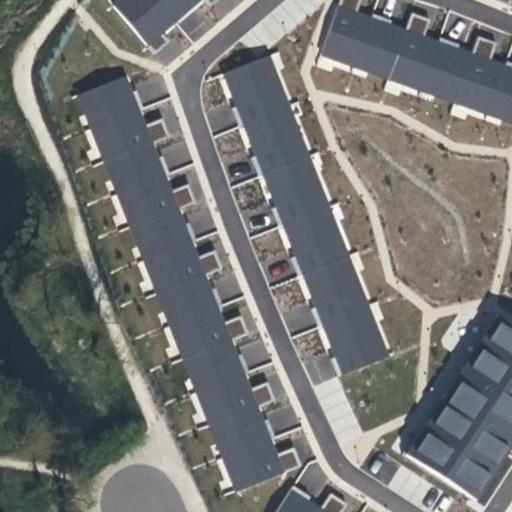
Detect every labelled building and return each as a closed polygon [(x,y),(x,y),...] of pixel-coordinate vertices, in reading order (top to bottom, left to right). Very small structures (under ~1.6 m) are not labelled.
[(117,0),(111,5),(153,54),(167,42),(159,32),(173,20),(168,14),(180,3),(186,9),(196,0),(203,0),(209,6),(215,0),(117,0)] [(369,20),(354,15),(359,0),(338,0),(320,54),(354,66),(356,61),(389,73),(387,78),(421,90),(423,85),(455,97),(453,102),(488,114),(489,109),(511,116),(511,64),(505,61),(502,67),(488,62),(495,43),(476,36),(469,56),(455,51),(457,45),(438,38),(436,44),(422,39),(428,20),(410,13),(403,32),(388,27),(390,21),(371,14),(369,20)] [(186,9),(180,3),(168,14),(173,20),(186,9)] [(266,56),(223,73),(236,106),(230,108),(237,126),(243,124),(255,156),(249,158),(257,176),(263,174),(275,206),(269,209),(276,227),(282,224),(295,256),(289,258),(296,277),(302,274),(315,307),(309,309),(316,327),(322,325),(335,357),(329,359),(336,376),(385,357),(266,56)] [(356,61),(354,66),(387,78),(389,73),(356,61)] [(128,93),(122,77),(82,93),(95,126),(90,128),(103,162),(109,160),(121,192),(116,194),(129,227),(135,225),(148,258),(143,260),(156,294),(162,292),(174,323),(169,326),(182,359),(188,357),(201,390),(195,392),(209,426),(214,424),(227,455),(222,457),(235,491),(300,466),(292,447),(273,455),(267,441),(273,438),(266,420),(260,422),(254,408),(273,401),(266,382),(247,390),(241,376),(247,373),(240,354),(234,357),(228,342),(247,334),(239,316),(220,323),(215,309),(221,307),(213,288),(207,290),(202,276),(220,269),(213,250),(194,258),(188,243),(194,240),(187,222),(181,224),(175,210),(194,202),(186,184),(168,191),(162,177),(168,175),(160,156),(155,159),(149,144),(168,137),(160,118),(141,126),(136,112),(142,109),(134,91),(128,93)] [(423,85),(421,90),(453,102),(455,97),(423,85)] [(77,95),(90,128),(95,126),(82,93),(77,95)] [(488,114),(511,122),(511,116),(489,109),(488,114)] [(103,162),(116,194),(121,192),(109,160),(103,162)] [(129,227),(143,260),(148,258),(135,225),(129,227)] [(156,294),(169,326),(174,323),(162,292),(156,294)] [(408,458),(500,318),(495,314),(403,455),(408,458)] [(511,430),(511,325),(500,318),(408,458),(468,497),(511,430)] [(188,357),(182,359),(195,392),(201,390),(188,357)] [(214,424),(209,426),(222,457),(227,455),(214,424)] [(511,430),(468,497),(473,501),(511,441),(511,430)] [(339,511),(345,504),(328,493),(317,510),(305,502),(308,497),(292,486),(274,511),(339,511)]
